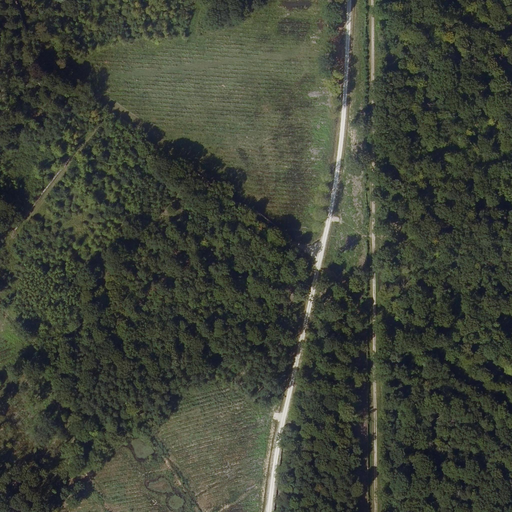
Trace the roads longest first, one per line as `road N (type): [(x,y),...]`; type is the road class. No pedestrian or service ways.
road 1 (track): [(272,511),(284,405),(341,179),(348,0)]
road 2 (track): [(17,0),(51,59),(306,256),(322,259)]
road 3 (track): [(370,0),(381,309)]
road 4 (track): [(381,309),(381,511)]
road 5 (track): [(116,108),(0,250)]
road 6 (track): [(381,309),(511,405)]
